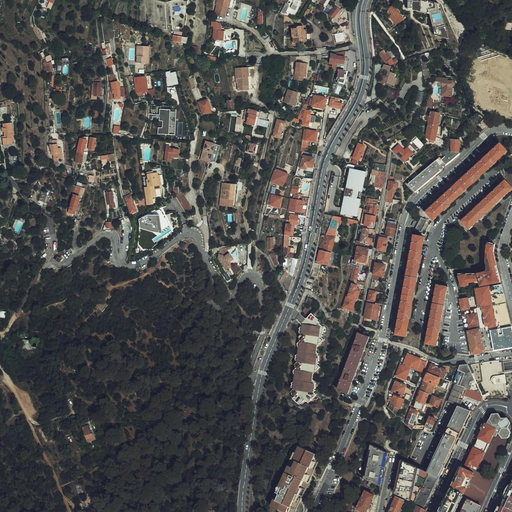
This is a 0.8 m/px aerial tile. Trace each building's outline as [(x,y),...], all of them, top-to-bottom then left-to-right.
[(218,0),(214,16),(225,18),(228,6),(229,0),(230,0),(231,0),(230,0),(218,0)] [(299,1),(295,0),(293,0),(288,13),(292,15),(299,1)] [(336,14),(343,7),(334,0),(335,3),(334,5),(336,7),(327,17),(334,24),(338,24),(341,26),(344,21),(336,14)] [(421,0),(408,0),(408,9),(430,14),(435,35),(448,39),(440,4),(422,0),(421,0)] [(284,4),(280,14),(284,15),(288,6),(284,4)] [(394,6),(390,9),(399,23),(403,20),(394,6)] [(216,23),(216,22),(209,22),(209,27),(214,27),(213,40),(223,41),(224,31),(216,31),(217,29),(221,29),(221,24),(216,23)] [(310,40),(310,35),(307,35),(303,35),(303,30),(303,26),(296,26),(296,28),(291,28),(291,38),(292,37),(292,43),(298,43),(298,40),(307,40),(310,40)] [(38,27),(34,30),(40,40),(44,37),(38,27)] [(180,45),(182,37),(174,36),(173,39),(180,45)] [(148,63),(149,46),(137,46),(137,63),(148,63)] [(391,65),(399,62),(398,57),(393,59),(392,57),(387,51),(386,52),(385,52),(383,50),(380,53),(382,55),(381,56),(387,63),(388,63),(391,65)] [(343,63),(345,51),(336,53),(336,55),(331,55),(330,64),(331,64),(335,64),(335,62),(336,62),(343,63)] [(424,60),(421,60),(424,79),(430,78),(427,59),(424,60)] [(47,62),(43,63),(43,66),(47,65),(49,71),(53,70),(52,64),(54,63),(54,61),(51,61),(47,62)] [(305,78),(306,64),(295,63),(293,81),(302,82),(303,77),(305,78)] [(392,66),(391,65),(390,66),(385,64),(383,69),(388,71),(386,76),(383,74),(380,82),(385,84),(386,83),(395,86),(398,79),(395,78),(397,74),(390,71),(392,66)] [(250,68),(236,69),(236,80),(239,80),(239,84),(238,84),(239,91),(253,90),(252,77),(251,77),(250,68)] [(177,71),(166,72),(167,85),(178,84),(177,71)] [(113,73),(108,74),(111,93),(115,92),(115,98),(121,97),(120,95),(119,88),(120,87),(119,85),(118,84),(118,81),(115,81),(113,73)] [(450,87),(452,87),(454,85),(454,83),(452,81),(447,80),(447,78),(435,77),(435,81),(442,81),(442,86),(443,86),(442,95),(450,96),(450,87)] [(135,93),(136,98),(142,98),(147,97),(146,92),(147,92),(146,78),(135,79),(137,93),(136,93),(135,93)] [(95,83),(95,80),(92,80),(92,99),(97,99),(97,96),(100,96),(101,83),(95,83)] [(391,101),(394,98),(398,93),(387,89),(380,96),(383,99),(384,99),(385,99),(388,99),(391,101)] [(295,99),(297,93),(287,90),(283,103),(295,107),(297,100),(295,99)] [(315,92),(312,91),(304,104),(307,105),(309,105),(309,106),(310,106),(313,106),(323,108),(324,108),(326,98),(315,96),(315,92)] [(345,100),(348,103),(349,100),(351,96),(347,95),(344,99),(339,98),(337,98),(337,100),(331,99),(329,114),(336,115),(337,108),(342,109),(342,107),(342,105),(342,104),(344,104),(345,100)] [(380,107),(384,102),(379,97),(375,102),(380,107)] [(199,102),(203,114),(212,113),(207,100),(199,102)] [(148,114),(148,119),(152,120),(152,117),(159,117),(159,121),(162,121),(162,128),(158,128),(157,134),(175,135),(176,110),(159,109),(159,115),(153,115),(148,114)] [(251,111),(252,109),(250,109),(246,110),(244,120),(246,121),(245,123),(257,126),(260,113),(251,111)] [(306,111),(306,109),(302,109),(297,119),(301,121),(303,121),(303,126),(308,127),(309,121),(312,122),(313,117),(310,116),(311,112),(306,111)] [(440,113),(431,111),(429,123),(437,125),(437,124),(440,113)] [(477,125),(482,132),(491,126),(484,119),(483,120),(477,125)] [(282,139),(286,123),(277,120),(273,136),(282,139)] [(3,124),(4,128),(2,128),(3,132),(4,132),(5,137),(3,137),(4,145),(13,144),(11,132),(13,131),(12,123),(3,124)] [(435,144),(439,138),(435,137),(437,126),(437,125),(429,123),(426,136),(430,141),(431,141),(432,142),(434,143),(435,144)] [(305,141),(308,141),(315,142),(317,132),(307,130),(305,141)] [(82,158),(87,137),(84,137),(81,139),(76,158),(76,162),(76,164),(78,164),(78,163),(82,164),(82,158)] [(446,142),(439,138),(435,144),(442,148),(446,142)] [(459,139),(450,139),(450,144),(450,149),(451,149),(451,152),(457,152),(458,152),(459,139)] [(218,152),(220,146),(206,141),(201,158),(210,160),(215,162),(217,155),(218,152)] [(390,148),(394,152),(396,154),(397,153),(404,161),(409,156),(400,145),(398,146),(394,142),(389,146),(390,148)] [(506,151),(499,142),(425,211),(432,219),(506,151)] [(257,144),(248,143),(246,151),(254,153),(257,144)] [(366,145),(359,143),(353,158),(360,160),(366,145)] [(61,148),(58,149),(58,144),(53,144),(50,144),(50,148),(51,148),(52,155),(53,154),(54,161),(58,161),(58,159),(62,159),(61,148)] [(172,157),(179,158),(181,150),(166,147),(164,161),(171,162),(172,157)] [(455,157),(451,152),(444,149),(443,148),(441,151),(450,162),(455,157)] [(114,154),(101,156),(101,160),(101,163),(106,162),(106,159),(115,158),(114,154)] [(312,167),(314,158),(303,156),(301,168),(306,169),(307,166),(312,167)] [(439,157),(408,183),(415,192),(446,165),(439,157)] [(387,165),(376,163),(375,169),(374,169),(374,170),(373,169),(372,173),(374,174),(374,175),(376,175),(378,175),(376,187),(383,188),(387,165)] [(367,172),(350,168),(345,188),(353,190),(351,197),(344,195),(340,213),(357,216),(361,199),(357,198),(358,191),(362,192),(367,172)] [(277,170),(275,169),(270,181),(283,186),(288,174),(287,174),(277,170)] [(151,198),(155,198),(154,190),(153,187),(160,186),(159,176),(157,176),(157,173),(152,173),(151,172),(147,172),(148,182),(147,182),(148,187),(145,188),(147,205),(152,205),(151,198)] [(394,182),(394,181),(390,180),(387,198),(393,199),(394,193),(395,193),(396,188),(397,183),(394,182)] [(511,189),(511,187),(506,180),(462,221),(469,229),(480,219),(481,219),(487,214),(486,213),(511,189)] [(222,184),(220,206),(232,207),(235,185),(222,184)] [(157,203),(163,200),(163,191),(165,191),(165,188),(164,188),(163,186),(160,186),(160,190),(156,190),(157,203)] [(44,202),(47,193),(41,191),(39,200),(44,202)] [(178,194),(174,196),(180,205),(187,201),(182,193),(178,194)] [(79,196),(75,195),(73,201),(71,200),(69,207),(71,208),(70,208),(69,212),(75,214),(76,210),(80,196),(79,196)] [(281,197),(272,195),(269,205),(279,207),(281,197)] [(129,197),(125,198),(128,207),(130,213),(136,212),(131,196),(129,197)] [(298,200),(293,199),(291,199),(289,210),(301,213),(301,215),(306,216),(309,199),(303,198),(303,201),(298,200)] [(367,206),(366,214),(376,216),(376,213),(377,210),(378,205),(373,205),(373,202),(366,200),(365,206),(367,206)] [(185,213),(189,211),(192,209),(187,201),(180,205),(185,213)] [(290,213),(289,225),(291,225),(297,226),(298,215),(290,213)] [(146,214),(138,219),(140,228),(161,232),(159,215),(146,214)] [(374,226),(376,216),(366,214),(365,224),(374,226)] [(327,249),(327,250),(332,251),(335,237),(333,237),(335,227),(337,228),(338,223),(340,217),(333,215),(333,218),(327,236),(321,247),(327,249)] [(415,229),(421,232),(422,229),(425,223),(427,220),(421,217),(419,220),(416,225),(417,226),(415,229)] [(388,221),(386,235),(389,236),(394,236),(397,222),(388,221)] [(291,225),(289,225),(286,224),(285,235),(289,236),(302,237),(304,227),(297,226),(297,227),(291,226),(291,225)] [(363,227),(360,227),(359,232),(362,233),(360,241),(357,240),(356,245),(365,247),(366,243),(367,243),(367,244),(373,246),(373,242),(372,242),(373,239),(367,238),(368,233),(375,234),(376,230),(363,227)] [(386,251),(389,236),(386,235),(380,234),(377,249),(386,251)] [(423,236),(413,234),(395,334),(405,336),(423,236)] [(288,248),(289,236),(285,235),(283,257),(293,259),(294,248),(288,248)] [(4,238),(0,243),(0,244),(3,247),(8,241),(4,238)] [(495,245),(495,243),(490,238),(489,242),(487,253),(487,259),(486,266),(486,268),(486,269),(486,270),(486,271),(485,272),(484,273),(483,273),(482,273),(462,273),(462,275),(459,276),(462,286),(467,285),(467,283),(480,280),(481,285),(489,284),(501,282),(498,268),(494,255),(494,252),(494,248),(495,245)] [(355,260),(353,259),(352,263),(356,264),(357,261),(363,263),(362,265),(369,266),(372,249),(358,247),(355,260)] [(329,264),(332,251),(327,250),(327,251),(321,250),(318,262),(329,264)] [(273,254),(269,256),(274,267),(279,265),(279,263),(275,256),(278,255),(277,252),(273,254)] [(219,259),(228,271),(231,269),(229,267),(231,265),(228,262),(230,261),(232,264),(241,263),(240,253),(230,254),(230,253),(225,257),(224,256),(219,256),(219,259)] [(293,259),(283,257),(282,268),(285,270),(282,274),(280,280),(283,285),(287,277),(288,277),(289,274),(291,273),(293,259)] [(298,260),(293,259),(291,273),(289,274),(288,277),(287,277),(283,285),(284,285),(287,290),(288,291),(290,287),(292,281),(293,279),(293,278),(295,273),(296,268),(297,266),(298,261),(298,260)] [(320,264),(316,263),(312,275),(318,276),(320,264)] [(359,270),(360,265),(356,264),(352,263),(350,277),(352,277),(351,279),(357,280),(358,273),(360,273),(360,270),(359,270)] [(386,264),(375,263),(373,277),(374,278),(375,274),(384,275),(386,264)] [(317,280),(311,279),(309,288),(315,290),(317,280)] [(352,283),(352,282),(349,281),(348,285),(351,286),(350,290),(348,296),(356,299),(357,299),(360,289),(356,288),(357,285),(352,283)] [(479,308),(482,307),(486,326),(486,330),(490,330),(489,327),(497,326),(497,329),(511,326),(511,324),(502,284),(476,289),(479,308)] [(447,286),(437,285),(426,343),(437,345),(447,286)] [(374,301),(377,291),(373,290),(370,290),(368,300),(374,301)] [(345,295),(341,307),(343,308),(347,313),(348,313),(349,308),(352,309),(356,299),(348,296),(345,295)] [(468,297),(459,299),(461,310),(470,309),(468,297)] [(375,304),(367,303),(365,317),(368,318),(380,320),(383,304),(376,302),(375,304)] [(466,330),(486,326),(482,307),(479,308),(478,308),(462,311),(466,330)] [(305,398),(306,400),(308,399),(311,395),(314,397),(317,393),(315,391),(318,387),(313,382),(315,381),(311,378),(312,377),(310,374),(311,373),(310,372),(314,368),(316,370),(320,366),(318,363),(319,361),(315,356),(319,352),(316,349),(317,349),(314,346),(315,345),(314,345),(318,341),(321,343),(325,339),(322,336),(323,335),(319,331),(323,326),(320,323),(321,322),(318,320),(319,319),(313,314),(299,329),(303,333),(298,338),(301,340),(297,344),(298,348),(297,355),(295,357),(296,357),(294,359),(297,362),(294,364),(297,367),(293,371),(294,374),(293,382),(292,384),(293,385),(291,387),(293,388),(291,391),(293,394),(293,395),(294,396),(293,398),(299,404),(305,398)] [(511,326),(497,329),(491,330),(495,350),(511,347),(511,326)] [(485,352),(480,329),(468,331),(473,354),(485,352)] [(348,393),(369,337),(358,332),(337,388),(348,393)] [(22,339),(23,349),(35,349),(34,339),(22,339)] [(407,354),(403,365),(416,369),(420,358),(407,354)] [(416,369),(422,372),(427,361),(420,358),(416,369)] [(499,360),(468,365),(482,394),(484,400),(485,401),(491,399),(497,399),(498,396),(509,397),(509,392),(511,392),(511,369),(505,370),(504,362),(511,360),(511,358),(499,360)] [(410,368),(400,364),(396,375),(406,379),(410,368)] [(428,372),(440,377),(443,378),(446,369),(442,367),(441,369),(438,367),(438,366),(432,364),(428,372)] [(448,372),(454,374),(457,365),(450,365),(448,372)] [(482,394),(468,365),(460,365),(453,382),(482,394)] [(437,386),(440,377),(428,372),(424,381),(435,385),(437,386)] [(408,384),(397,380),(392,392),(403,396),(408,384)] [(420,390),(429,393),(431,394),(435,385),(424,381),(420,390)] [(483,401),(484,400),(482,394),(453,382),(450,391),(446,400),(460,406),(465,394),(483,401)] [(425,403),(429,393),(420,390),(416,400),(425,403)] [(400,408),(404,399),(394,395),(393,398),(390,397),(389,400),(391,401),(389,408),(393,412),(395,406),(400,408)] [(438,407),(442,398),(433,395),(430,404),(438,407)] [(424,406),(425,403),(416,400),(414,407),(422,410),(424,406)] [(470,410),(460,406),(429,472),(438,476),(470,410)] [(411,408),(405,422),(411,427),(418,411),(411,408)] [(466,465),(475,470),(476,470),(493,435),(497,436),(498,433),(499,433),(503,438),(509,438),(511,433),(511,432),(509,427),(511,422),(508,417),(502,418),(499,414),(493,414),(490,419),(489,419),(487,423),(486,423),(466,465)] [(429,416),(426,425),(425,426),(432,429),(436,418),(429,416)] [(92,433),(91,433),(89,425),(82,428),(86,439),(88,438),(89,441),(94,439),(92,433)] [(363,478),(381,486),(388,453),(371,444),(370,447),(371,448),(365,475),(364,475),(363,478)] [(290,466),(287,473),(286,472),(282,479),(286,481),(280,494),(277,500),(275,499),(271,506),(283,511),(296,511),(313,475),(322,456),(299,446),(296,453),(294,452),(291,459),(293,459),(290,466)] [(438,477),(438,476),(429,472),(407,462),(402,460),(395,493),(412,501),(418,504),(424,506),(438,477)] [(463,492),(464,493),(474,472),(461,466),(452,487),(463,492)] [(482,505),(494,479),(476,470),(475,470),(474,472),(464,493),(463,492),(462,495),(467,498),(482,505)] [(286,481),(282,479),(277,492),(280,494),(286,481)] [(511,483),(502,504),(511,508),(511,483)] [(463,492),(452,487),(439,511),(453,511),(462,495),(463,492)] [(364,511),(365,511),(374,495),(364,490),(355,508),(364,511)] [(367,511),(375,511),(380,495),(377,494),(367,511)] [(396,497),(389,511),(399,511),(404,501),(396,497)] [(460,511),(478,511),(482,505),(467,498),(460,511)]
